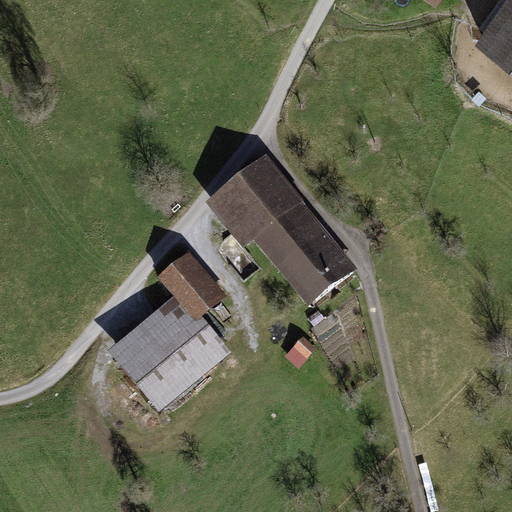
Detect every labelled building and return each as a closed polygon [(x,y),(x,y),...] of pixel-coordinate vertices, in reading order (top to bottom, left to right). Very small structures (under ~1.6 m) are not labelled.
[(511,0),(499,0),(474,35),(511,62),(511,0)] [(242,251),(253,242),(303,202),(266,156),(205,204),(242,251)] [(357,271),(303,202),(253,242),(307,310),(357,271)] [(156,280),(172,299),(194,325),(201,319),(227,298),(189,253),(156,280)] [(231,355),(201,319),(194,325),(172,299),(106,353),(158,415),(231,355)]
